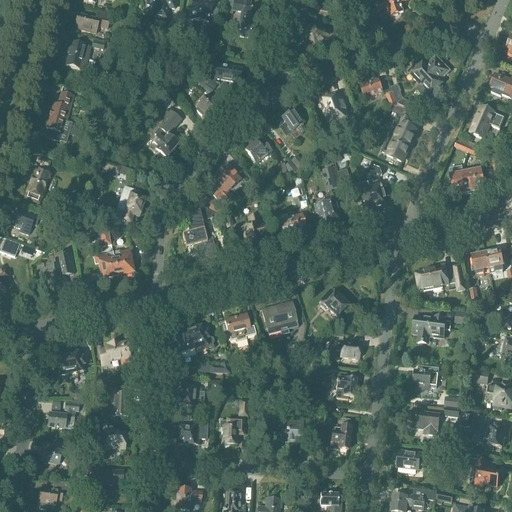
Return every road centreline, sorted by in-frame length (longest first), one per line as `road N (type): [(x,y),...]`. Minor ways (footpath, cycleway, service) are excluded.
road 1 (residential): [(154,303),(168,204),(195,165),(261,106),(266,87)]
road 2 (residential): [(154,303),(398,242)]
road 3 (residential): [(369,475),(398,242)]
road 4 (residential): [(266,87),(303,82),(458,27),(489,33)]
road 5 (residential): [(398,242),(489,33)]
road 6 (residential): [(369,475),(146,465)]
road 7 (residential): [(9,511),(30,389),(26,328)]
road 8 (residential): [(146,465),(154,303)]
road 9 (unclassified): [(0,135),(35,0)]
road 10 (residential): [(26,328),(154,303)]
